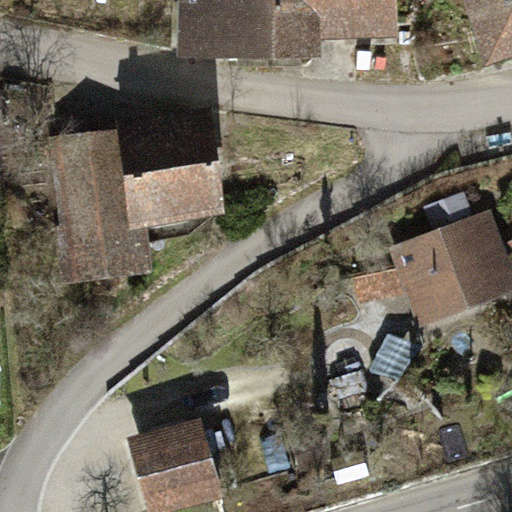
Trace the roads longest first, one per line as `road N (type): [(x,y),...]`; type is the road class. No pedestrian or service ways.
road 1 (residential): [(9,511),(88,379),(469,108)]
road 2 (residential): [(0,44),(221,91),(469,108)]
